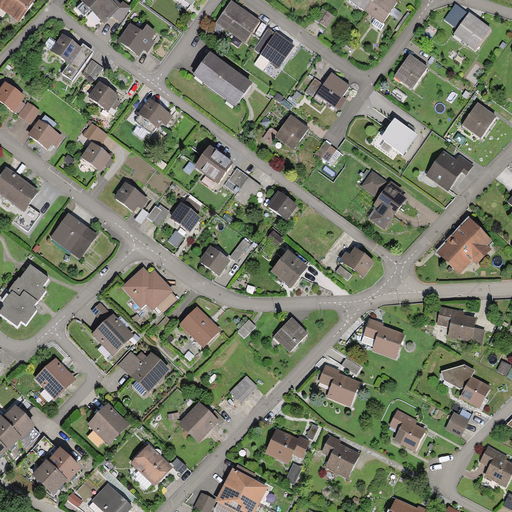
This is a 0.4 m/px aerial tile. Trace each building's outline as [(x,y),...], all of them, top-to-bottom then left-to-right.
[(0,0),(0,8),(20,23),(36,0),(0,0)] [(117,0),(80,0),(81,0),(83,2),(77,9),(85,16),(91,10),(105,23),(113,15),(120,21),(132,8),(124,1),(121,4),(117,0)] [(233,0),(217,22),(246,43),(261,21),(244,8),(233,0)] [(348,0),(383,25),(399,3),(394,0),(348,0)] [(335,17),(323,10),(316,20),(328,28),(335,17)] [(470,13),(455,35),(476,51),(492,29),(480,20),(470,13)] [(144,31),(131,22),(117,41),(139,57),(144,50),(148,53),(156,42),(151,39),(156,33),(148,26),(144,31)] [(288,41),(277,33),(253,64),(262,71),(269,61),(278,68),(295,46),(288,41)] [(73,81),(94,53),(84,45),(81,48),(63,35),(51,51),(70,65),(63,74),(73,81)] [(212,54),(195,77),(235,107),(252,84),(233,69),(212,54)] [(410,55),(395,77),(412,90),(428,68),(421,63),(410,55)] [(96,81),(104,70),(92,61),(84,72),(96,81)] [(343,82),(332,73),(314,99),(322,105),(325,101),(335,109),(336,108),(340,110),(348,100),(343,96),(350,87),(343,82)] [(322,84),(315,79),(305,94),(312,99),(322,84)] [(120,97),(100,82),(88,98),(109,113),(112,108),(115,110),(121,102),(118,100),(120,97)] [(26,98),(5,83),(0,90),(0,102),(14,113),(15,112),(18,114),(25,105),(23,103),(26,98)] [(289,93),(282,88),(275,98),(282,103),(289,93)] [(304,97),(297,92),(292,98),(290,96),(287,100),(297,107),(304,97)] [(175,117),(149,98),(137,115),(139,116),(135,122),(152,135),(157,129),(159,130),(163,124),(167,127),(175,117)] [(40,112),(28,103),(19,116),(31,124),(40,112)] [(490,112),(479,103),(462,125),(481,139),(498,117),(490,112)] [(57,124),(44,115),(29,137),(49,150),(53,145),(57,148),(64,138),(52,130),(57,124)] [(303,124),(291,115),(278,133),(275,138),(278,140),(294,152),(310,129),(303,124)] [(403,155),(418,136),(411,130),(396,120),(381,140),(403,155)] [(108,136),(92,124),(83,136),(92,143),(100,148),(108,136)] [(278,133),(270,128),(263,138),(274,146),(278,140),(275,138),(278,133)] [(336,150),(325,142),(316,154),(328,162),(336,150)] [(100,148),(92,143),(81,159),(101,173),(106,166),(112,156),(100,148)] [(233,164),(210,147),(196,167),(219,184),(233,164)] [(445,151),(427,176),(449,192),(462,173),(467,176),(475,165),(460,155),(457,160),(445,151)] [(6,168),(0,175),(0,194),(22,211),(14,222),(29,232),(41,215),(30,206),(40,192),(6,168)] [(261,185),(237,169),(226,185),(238,193),(235,198),(247,206),(261,185)] [(362,188),(378,199),(390,183),(373,172),(362,188)] [(391,181),(390,183),(378,199),(374,206),(378,209),(370,220),(386,230),(408,198),(401,194),(404,190),(391,181)] [(149,200),(125,183),(114,199),(134,213),(138,208),(142,210),(149,200)] [(298,206),(280,193),(273,202),(269,207),(287,221),(298,206)] [(189,198),(184,205),(197,214),(202,208),(189,198)] [(182,203),(170,219),(191,234),(203,218),(197,214),(184,205),(182,203)] [(159,209),(156,206),(147,218),(159,226),(170,212),(161,206),(159,209)] [(80,261),(98,237),(77,221),(70,215),(52,239),(80,261)] [(449,239),(435,253),(461,277),(475,262),(478,265),(492,250),(489,247),(495,241),(469,217),(449,239)] [(184,237),(176,232),(170,242),(178,247),(184,237)] [(284,240),(273,232),(268,239),(278,247),(284,240)] [(244,240),(231,257),(237,262),(250,244),(244,240)] [(211,246),(199,263),(220,278),(227,269),(232,261),(211,246)] [(375,262),(356,248),(351,256),(347,253),(341,262),(363,278),(375,262)] [(280,279),(292,289),(309,268),(289,251),(271,272),(280,279)] [(352,275),(341,266),(336,272),(348,281),(352,275)] [(39,312),(34,309),(39,303),(47,292),(43,289),(49,281),(31,267),(21,280),(19,280),(11,290),(14,292),(5,305),(7,306),(0,315),(19,328),(22,324),(27,327),(39,312)] [(144,269),(125,287),(144,308),(147,305),(153,312),(175,292),(155,271),(150,276),(144,269)] [(115,315),(102,301),(93,310),(106,323),(115,315)] [(198,308),(181,325),(204,349),(222,331),(212,322),(198,308)] [(464,312),(441,308),(437,326),(450,328),(448,337),(472,342),(475,328),(476,319),(464,316),(464,312)] [(122,322),(115,315),(106,323),(94,335),(114,356),(135,336),(122,322)] [(383,323),(370,318),(363,336),(376,341),(372,350),(396,359),(405,335),(382,327),(383,323)] [(300,326),(292,319),(274,339),(290,354),(308,334),(300,326)] [(250,322),(239,332),(244,338),(255,328),(250,322)] [(475,328),(472,342),(471,344),(483,346),(485,330),(475,328)] [(170,374),(151,355),(148,358),(142,352),(136,358),(132,354),(120,366),(150,395),(170,374)] [(361,367),(347,358),(342,366),(356,375),(361,367)] [(56,359),(35,378),(54,400),(76,381),(56,359)] [(511,366),(511,365),(503,361),(497,371),(506,377),(511,366)] [(476,371),(465,365),(442,372),(444,381),(461,390),(464,388),(465,389),(460,399),(479,409),(491,387),(472,377),(476,371)] [(340,371),(326,366),(319,383),(332,388),(328,398),(351,408),(361,383),(339,374),(340,371)] [(258,387),(246,375),(229,392),(241,404),(258,387)] [(200,403),(179,424),(199,444),(212,431),(220,423),(200,403)] [(116,413),(108,405),(88,426),(110,447),(130,426),(116,413)] [(3,419),(1,417),(0,417),(0,457),(5,453),(6,454),(14,446),(20,440),(21,442),(28,434),(36,427),(16,406),(3,419)] [(418,421),(398,411),(390,426),(400,431),(394,442),(415,452),(426,430),(416,425),(418,421)] [(469,421),(454,413),(446,430),(460,437),(469,421)] [(299,440),(277,429),(265,454),(289,465),(293,454),(302,459),(310,442),(300,437),(299,440)] [(325,468),(348,479),(360,455),(339,444),(340,442),(331,437),(323,453),(331,457),(325,468)] [(150,445),(131,464),(156,488),(174,469),(157,452),(150,445)] [(508,457),(488,446),(480,462),(490,467),(485,478),(506,488),(511,476),(511,463),(506,460),(508,457)] [(34,477),(54,496),(61,489),(73,476),(82,468),(62,448),(34,477)] [(303,468),(294,464),(286,482),(295,486),(303,468)] [(234,470),(217,502),(219,503),(215,511),(255,511),(268,488),(234,470)] [(129,511),(133,508),(108,486),(93,502),(103,511),(129,511)] [(83,501),(72,493),(68,499),(78,507),(83,501)] [(211,511),(216,501),(202,495),(195,509),(201,511),(211,511)] [(396,499),(390,511),(429,511),(430,511),(420,506),(418,510),(396,499)]
